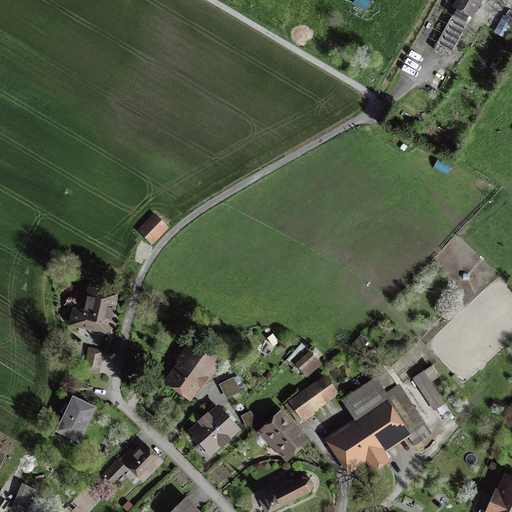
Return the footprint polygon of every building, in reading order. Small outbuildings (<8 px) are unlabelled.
[(452,52),(482,0),(461,0),(457,7),(454,14),(437,43),(452,52)] [(511,21),(504,18),(497,33),(505,36),(511,21)] [(440,67),(427,90),(435,95),(449,72),(440,67)] [(142,233),(152,244),(167,230),(157,219),(142,233)] [(76,312),(73,328),(110,335),(117,298),(92,294),(88,314),(76,312)] [(181,365),(170,382),(189,395),(216,357),(187,337),(175,354),(179,357),(176,362),(181,365)] [(89,352),(85,368),(97,372),(102,356),(89,352)] [(320,363),(310,352),(297,364),(307,375),(320,363)] [(347,384),(336,369),(292,401),(303,416),(347,384)] [(424,372),(414,378),(420,387),(422,386),(436,407),(443,403),(424,372)] [(376,377),(361,388),(369,399),(384,388),(388,394),(396,389),(385,373),(377,378),(376,377)] [(234,379),(221,385),(224,393),(237,387),(234,379)] [(240,394),(237,387),(224,393),(227,399),(240,394)] [(335,441),(352,466),(405,430),(414,444),(430,433),(403,394),(335,441)] [(82,444),(96,412),(74,402),(60,434),(82,444)] [(193,431),(202,441),(227,419),(218,408),(210,416),(207,413),(199,421),(201,423),(193,431)] [(251,412),(242,416),(245,422),(254,417),(251,412)] [(303,440),(279,416),(261,434),(268,441),(272,437),(289,454),(303,440)] [(257,423),(254,417),(245,422),(248,428),(257,423)] [(237,429),(227,419),(202,441),(211,451),(220,444),(222,447),(230,439),(228,436),(237,429)] [(143,478),(160,461),(144,445),(136,453),(131,448),(115,465),(122,472),(126,468),(124,466),(127,462),(143,478)] [(264,496),(271,511),(310,492),(313,485),(310,478),(302,477),(289,483),(285,475),(272,481),(276,489),(264,496)] [(511,511),(511,479),(507,477),(500,494),(496,492),(487,511),(511,511)] [(29,487),(17,511),(34,511),(43,493),(29,487)] [(198,511),(185,498),(171,511),(198,511)]
